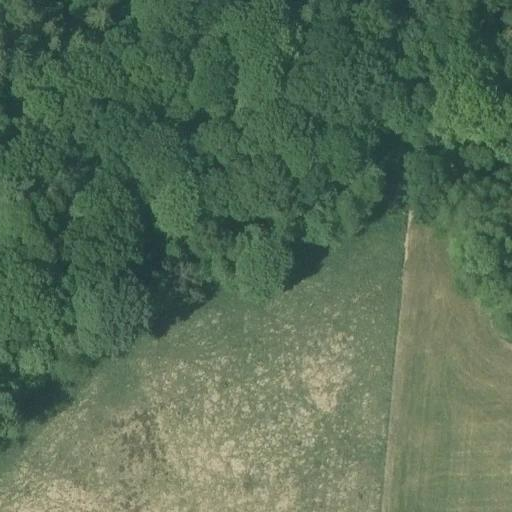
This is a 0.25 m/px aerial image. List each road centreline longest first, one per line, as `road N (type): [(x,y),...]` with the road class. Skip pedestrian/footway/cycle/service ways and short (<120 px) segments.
road 1 (track): [(273,0),(206,199),(92,319),(0,399)]
road 2 (track): [(206,199),(236,195),(339,153)]
